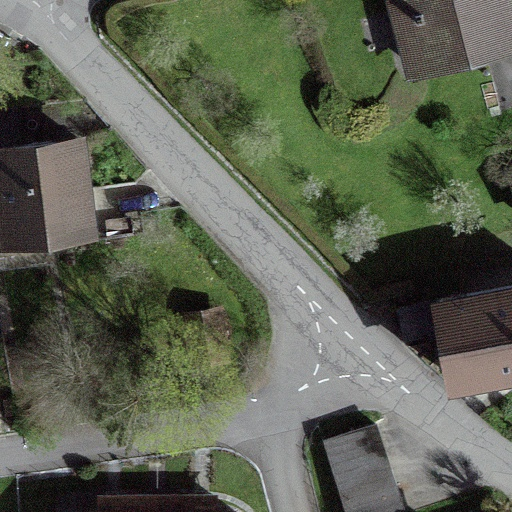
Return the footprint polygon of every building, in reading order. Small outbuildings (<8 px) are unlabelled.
[(511,0),(395,0),(413,66),(511,39),(511,0)] [(0,262),(46,256),(43,232),(90,226),(79,139),(0,149),(0,189),(4,225),(0,225),(0,262)] [(445,330),(453,377),(511,366),(511,284),(399,305),(406,337),(445,330)] [(187,319),(194,360),(225,355),(218,314),(187,319)] [(325,439),(348,511),(404,511),(375,422),(325,439)] [(210,511),(213,498),(157,499),(157,511),(210,511)] [(157,511),(157,499),(101,499),(103,511),(157,511)]
